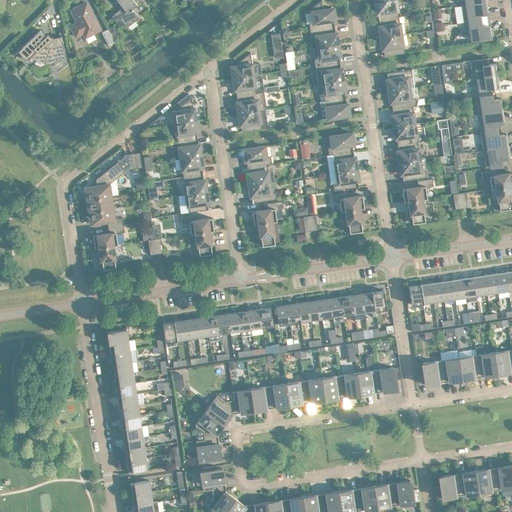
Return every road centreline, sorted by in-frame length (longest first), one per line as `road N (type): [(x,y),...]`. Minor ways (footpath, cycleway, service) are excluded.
road 1 (residential): [(413,404),(244,428),(238,459),(249,485),(420,458)]
road 2 (residential): [(80,303),(64,185),(70,174),(210,74)]
road 3 (residential): [(391,257),(350,0)]
road 4 (residential): [(80,303),(112,511)]
road 5 (residential): [(239,279),(210,74)]
road 6 (tertiary): [(80,303),(239,279)]
road 7 (tertiary): [(239,279),(391,257)]
road 8 (residential): [(413,404),(391,257)]
road 9 (tertiary): [(391,257),(511,239)]
